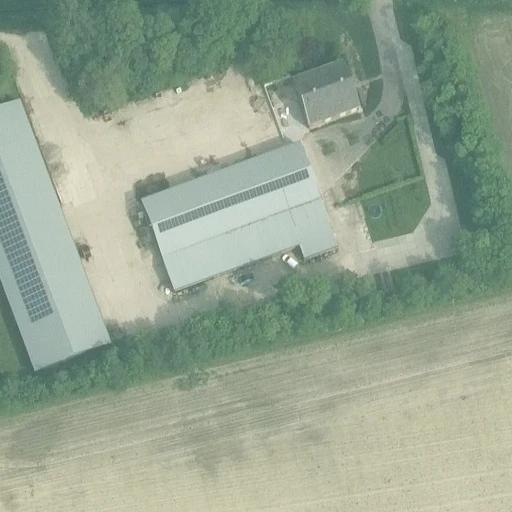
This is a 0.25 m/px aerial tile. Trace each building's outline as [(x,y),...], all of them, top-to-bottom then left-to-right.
[(290,85),(308,129),(357,111),(340,66),(290,85)] [(0,111),(0,287),(3,296),(78,267),(18,105),(0,111)] [(139,206),(157,255),(316,198),(298,148),(139,206)] [(316,198),(157,255),(172,294),(297,248),(302,262),(335,250),(316,198)] [(73,212),(85,238),(104,229),(99,216),(104,214),(98,200),(73,212)] [(78,267),(3,296),(34,377),(109,349),(81,273),(78,267)]
